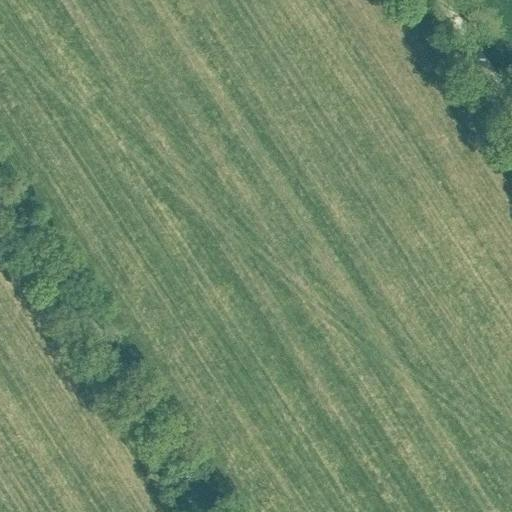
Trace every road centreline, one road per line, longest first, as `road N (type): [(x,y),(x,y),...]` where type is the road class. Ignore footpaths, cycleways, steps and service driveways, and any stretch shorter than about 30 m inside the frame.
road 1 (track): [(212,511),(0,192)]
road 2 (unclassified): [(445,0),(511,100)]
